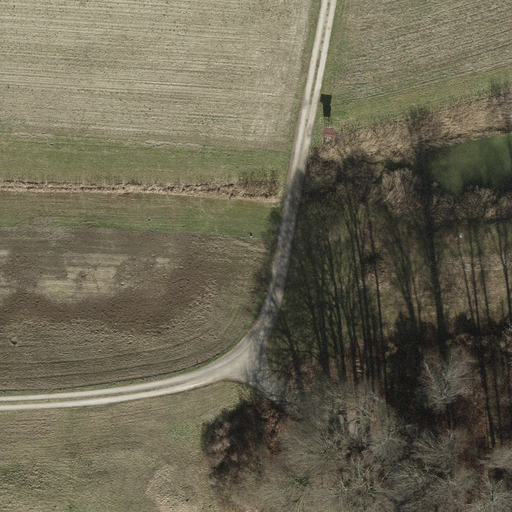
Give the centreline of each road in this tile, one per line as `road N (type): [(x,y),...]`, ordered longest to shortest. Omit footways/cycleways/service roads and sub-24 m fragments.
road 1 (track): [(0,406),(127,398),(224,372),(250,357),(270,321),(332,0)]
road 2 (track): [(398,511),(400,467),(364,433),(293,403),(250,357)]
